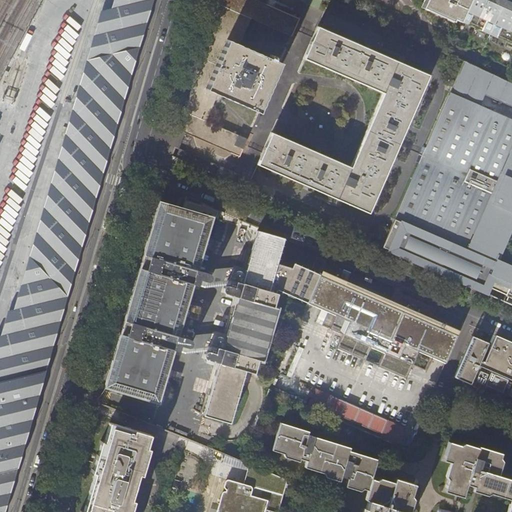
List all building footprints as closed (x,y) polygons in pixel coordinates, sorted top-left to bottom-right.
[(0,511),(1,509),(5,494),(9,480),(153,0),(113,0),(110,9),(100,11),(19,289),(0,333),(0,511)] [(427,74),(256,0),(217,0),(207,38),(196,73),(187,107),(180,130),(367,212),(427,74)] [(426,0),(422,9),(450,21),(453,22),(454,20),(460,22),(461,21),(470,0),(426,0)] [(470,0),(461,21),(511,44),(511,5),(511,4),(511,1),(508,0),(470,0)] [(511,83),(463,61),(449,93),(450,94),(394,218),(393,218),(381,247),(406,258),(439,272),(472,287),(496,298),(504,279),(511,282),(511,83)] [(175,157),(216,175),(220,166),(179,148),(175,157)] [(155,214),(140,265),(126,314),(112,362),(105,385),(157,401),(172,348),(176,334),(191,282),(195,269),(211,215),(213,207),(200,201),(199,203),(184,199),(182,207),(159,200),(155,214)] [(282,237),(256,230),(241,282),(237,296),(222,348),(218,362),(202,415),(229,423),(245,371),(254,374),(258,361),(263,362),(279,309),(275,308),(279,295),(277,293),(278,290),(333,313),(327,327),(341,333),(335,346),(363,359),(369,346),(382,351),(376,365),(404,377),(410,364),(424,370),(430,355),(444,361),(456,334),(442,328),(428,321),(430,317),(416,311),(402,305),(348,281),(346,285),(319,273),(292,262),(290,268),(276,262),(282,237)] [(210,275),(209,273),(208,272),(195,269),(191,282),(203,286),(205,280),(207,280),(208,279),(209,278),(210,277),(210,276),(210,275)] [(348,281),(321,269),(319,273),(346,285),(348,281)] [(223,292),(237,296),(241,282),(229,279),(227,285),(226,285),(224,285),(223,286),(222,287),(222,288),(222,289),(222,291),(223,292)] [(511,282),(504,279),(496,298),(510,303),(511,304),(511,282)] [(416,311),(419,305),(405,299),(402,305),(416,311)] [(444,323),(430,317),(428,321),(442,328),(444,323)] [(458,329),(444,323),(442,328),(456,334),(458,329)] [(191,343),(191,342),(191,340),(190,339),(189,338),(188,338),(176,334),(172,348),(184,351),(186,346),(187,346),(188,346),(189,345),(190,344),(191,343)] [(511,342),(495,334),(483,361),(479,359),(487,342),(470,335),(452,376),(468,383),(470,379),(511,397),(511,342)] [(205,359),(218,362),(222,348),(210,345),(208,351),(206,351),(205,352),(204,352),(203,353),(203,355),(203,356),(204,358),(205,359)] [(380,434),(387,419),(331,394),(325,409),(380,434)] [(127,511),(146,448),(150,434),(130,428),(109,422),(104,441),(101,440),(100,444),(91,472),(94,473),(83,511),(80,510),(79,511),(127,511)] [(408,511),(405,511),(414,483),(394,477),(392,484),(371,478),(377,458),(348,450),(349,447),(307,433),(308,430),(279,422),(271,449),(306,460),(304,466),(340,478),(340,475),(347,477),(345,483),(367,489),(364,499),(367,500),(363,511),(408,511)] [(511,511),(511,479),(494,474),(500,452),(477,445),(476,450),(448,441),(442,459),(452,462),(443,490),(462,496),(466,483),(472,486),(472,487),(511,499),(511,502),(509,511),(511,511)] [(287,478),(252,462),(251,465),(263,470),(287,480),(287,478)] [(250,511),(263,470),(251,465),(245,482),(230,478),(229,478),(227,480),(226,484),(226,485),(227,487),(228,487),(227,489),(225,489),(224,490),(216,511),(250,511)] [(263,511),(265,507),(275,510),(276,510),(278,509),(287,480),(263,470),(250,511),(263,511)]
